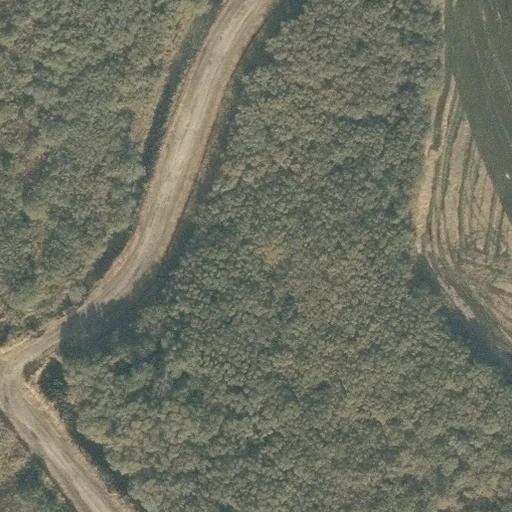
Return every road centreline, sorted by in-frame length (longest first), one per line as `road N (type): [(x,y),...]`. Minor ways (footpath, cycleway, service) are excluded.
road 1 (track): [(0,369),(113,292),(144,251),(205,76),(253,0)]
road 2 (track): [(0,387),(99,511)]
